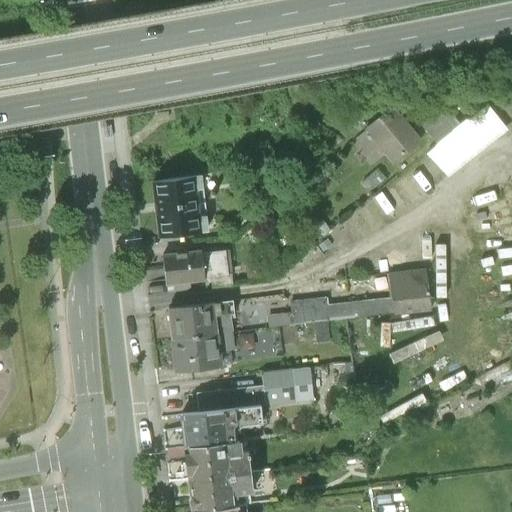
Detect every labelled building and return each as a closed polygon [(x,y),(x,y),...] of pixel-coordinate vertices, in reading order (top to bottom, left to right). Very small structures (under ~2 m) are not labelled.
[(427,150),(446,172),(500,125),(483,105),(457,128),(440,109),(421,125),(436,143),(427,150)] [(368,128),(394,161),(417,142),(391,109),(368,128)] [(196,178),(155,182),(160,233),(200,229),(199,217),(194,217),(191,192),(198,191),(196,178)] [(223,254),(164,260),(166,282),(203,279),(226,276),(223,254)] [(326,309),(328,322),(429,310),(425,270),(391,274),(394,300),(326,309)] [(227,286),(226,276),(203,279),(205,289),(227,286)] [(232,300),(168,308),(172,340),(216,335),(214,317),(230,315),(233,315),(232,300)] [(293,311),(294,326),(328,322),(326,309),(325,301),(292,304),(293,311)] [(293,311),(266,314),(267,329),(294,326),(293,311)] [(230,315),(214,317),(216,335),(232,333),(230,315)] [(328,322),(294,326),(297,346),(330,342),(328,322)] [(232,333),(216,335),(217,349),(234,348),(232,333)] [(252,333),(237,335),(239,350),(254,348),(252,333)] [(216,335),(172,340),(176,372),(219,366),(217,349),(216,335)] [(197,394),(199,413),(260,406),(295,402),(291,370),(262,374),(263,387),(197,394)] [(256,373),(232,376),(233,385),(257,382),(256,373)] [(199,413),(181,415),(185,448),(235,441),(234,433),(243,424),(261,423),(260,406),(199,413)] [(477,419),(462,421),(465,445),(479,443),(477,419)] [(235,441),(185,448),(189,479),(252,472),(249,451),(241,452),(239,441),(235,441)] [(252,472),(189,479),(193,510),(234,505),(233,495),(254,492),(252,472)] [(234,505),(193,510),(193,511),(247,511),(246,503),(234,505)]
